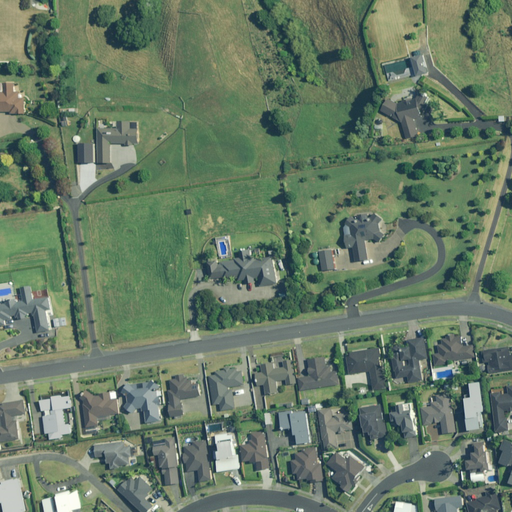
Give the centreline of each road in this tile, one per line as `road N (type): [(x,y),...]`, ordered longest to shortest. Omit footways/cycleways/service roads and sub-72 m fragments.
road 1 (residential): [(0,378),(431,308),(471,307),(511,319)]
road 2 (unknown): [(350,321),(351,304),(438,269),(438,247),(414,229),(371,258)]
road 3 (residential): [(0,463),(64,461),(126,511)]
road 4 (residential): [(190,511),(251,497),(319,511)]
